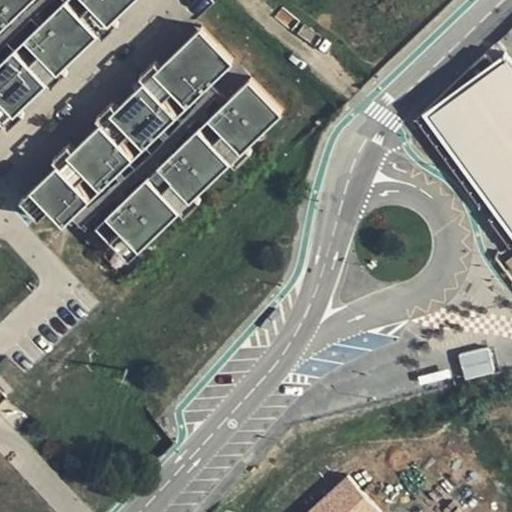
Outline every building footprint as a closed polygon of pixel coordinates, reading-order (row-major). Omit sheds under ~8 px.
[(0,0),(0,29),(30,0),(0,0)] [(71,0),(66,0),(29,36),(61,70),(65,65),(101,31),(71,0)] [(92,0),(71,0),(101,31),(106,36),(122,21),(117,16),(112,20),(92,0)] [(92,0),(112,20),(117,16),(133,0),(92,0)] [(204,25),(159,68),(190,101),(235,58),(204,25)] [(29,36),(18,46),(50,80),(55,85),(70,70),(65,65),(61,70),(29,36)] [(18,46),(0,63),(0,92),(17,111),(50,80),(18,46)] [(425,113),(502,55),(506,53),(504,50),(491,59),(485,50),(420,112),(422,115),(425,113)] [(510,197),(496,208),(511,229),(511,68),(502,55),(425,113),(487,196),(501,185),(510,197)] [(148,78),(179,111),(190,101),(159,68),(163,63),(158,58),(142,73),(148,78)] [(284,110),(253,76),(212,115),(244,148),(249,144),(284,110)] [(119,105),(115,110),(147,143),(179,111),(148,78),(119,105)] [(17,111),(0,92),(0,114),(6,121),(11,127),(27,112),(22,106),(17,111)] [(104,120),(136,153),(147,143),(115,110),(119,105),(114,100),(99,115),(104,120)] [(244,148),(212,115),(201,125),(233,159),(238,164),(254,149),(249,144),(244,148)] [(76,147),(71,151),(103,185),(136,153),(104,120),(76,147)] [(233,159),(201,125),(161,164),(193,197),(197,193),(233,159)] [(71,151),(76,147),(71,142),(55,156),(60,162),(92,195),(103,185),(71,151)] [(60,162),(34,187),(66,220),(92,195),(60,162)] [(203,198),(197,193),(193,197),(161,164),(150,174),(182,207),(187,213),(203,198)] [(150,174),(109,213),(123,228),(141,246),(182,207),(150,174)] [(52,206),(34,187),(23,197),(41,216),(52,206)] [(112,238),(130,257),(141,246),(123,228),(112,238)] [(464,377),(494,372),(490,348),(460,353),(464,377)] [(308,511),(380,511),(348,476),(308,511)]
